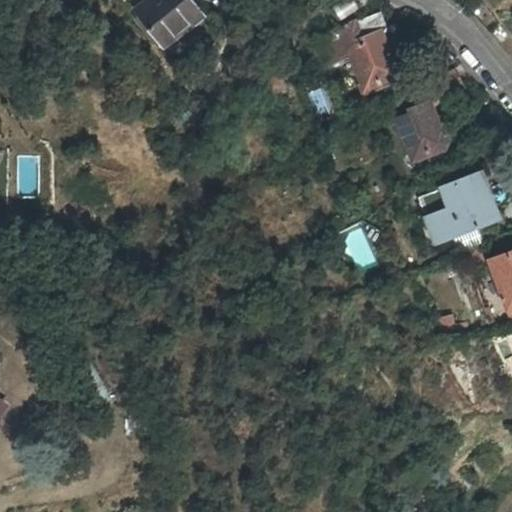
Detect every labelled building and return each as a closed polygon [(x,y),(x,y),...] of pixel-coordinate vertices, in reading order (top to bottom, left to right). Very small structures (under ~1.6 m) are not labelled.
[(156,0),(139,14),(164,45),(204,14),(192,0),(156,0)] [(350,50),(364,86),(378,81),(380,85),(398,79),(400,72),(396,62),(394,64),(383,34),(389,32),(382,15),(356,25),(362,45),(350,50)] [(437,103),(464,89),(455,70),(427,85),(437,103)] [(277,73),(266,81),(277,97),(288,89),(277,73)] [(373,125),(388,170),(446,150),(448,144),(445,134),(442,135),(431,104),(373,125)] [(494,171),(511,160),(511,131),(482,150),(494,171)] [(488,206),(478,176),(459,183),(460,187),(445,192),(450,207),(440,211),(446,228),(457,224),(458,228),(473,223),(474,228),(491,222),(496,216),(491,205),(488,206)] [(467,251),(474,269),(490,264),(483,245),(467,251)] [(511,254),(506,257),(507,261),(493,266),(507,305),(511,303),(511,254)] [(0,434),(5,428),(0,424),(0,417),(8,407),(0,401),(0,434)]
